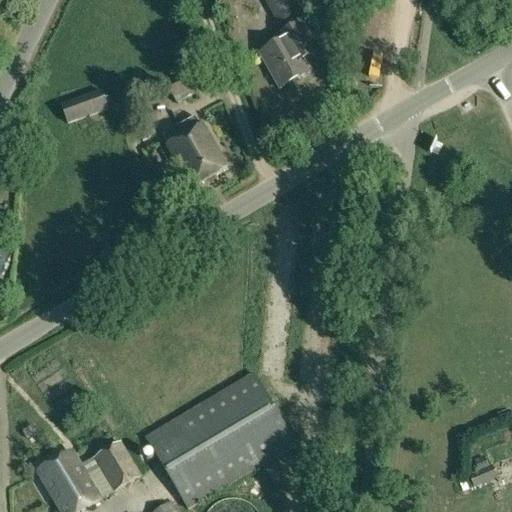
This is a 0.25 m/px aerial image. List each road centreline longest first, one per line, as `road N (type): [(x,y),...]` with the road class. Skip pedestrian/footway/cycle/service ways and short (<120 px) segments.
road 1 (tertiary): [(0,345),(378,125),(416,121)]
road 2 (unclassified): [(416,121),(379,377)]
road 3 (track): [(199,0),(264,190)]
